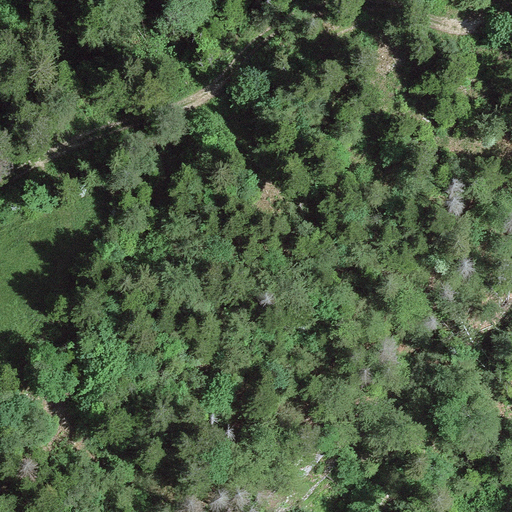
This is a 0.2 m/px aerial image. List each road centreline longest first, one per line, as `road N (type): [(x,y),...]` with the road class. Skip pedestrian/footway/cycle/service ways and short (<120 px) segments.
road 1 (track): [(351,0),(294,18),(192,104),(108,131),(0,185)]
road 2 (track): [(511,12),(455,26),(374,0)]
